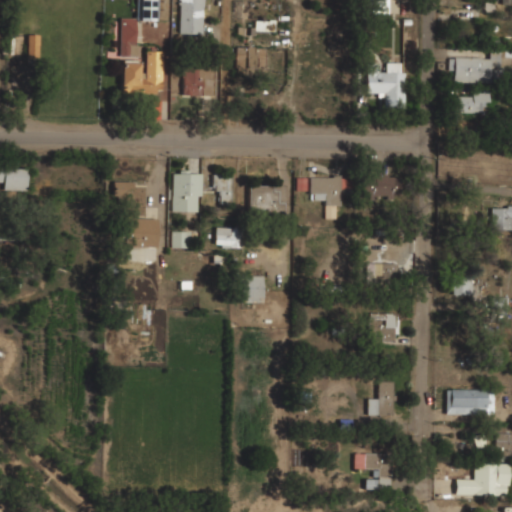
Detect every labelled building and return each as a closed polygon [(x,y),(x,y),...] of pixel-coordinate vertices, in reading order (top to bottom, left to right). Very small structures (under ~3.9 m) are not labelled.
[(158,0),(138,0),(138,20),(158,20),(158,0)] [(203,0),(179,0),(179,34),(203,34),(203,0)] [(366,0),(366,12),(387,13),(387,0),(366,0)] [(128,44),(134,44),(135,18),(120,18),(118,55),(128,56),(128,44)] [(254,30),(273,31),(273,21),(254,21),(254,30)] [(38,34),(26,35),(27,58),(38,57),(38,34)] [(138,56),(138,45),(129,44),(129,56),(138,56)] [(236,66),(264,67),(265,47),(237,47),(236,66)] [(120,94),(160,94),(161,51),(143,50),(143,61),(121,60),(120,94)] [(493,82),(493,73),(501,73),(501,50),(489,50),(489,59),(449,58),(449,82),(493,82)] [(366,63),(365,95),(387,95),(386,107),(404,108),(405,63),(385,62),(384,70),(379,70),(379,63),(366,63)] [(182,95),(212,95),(212,68),(182,68),(182,95)] [(489,92),(456,92),(456,112),(489,112),(489,92)] [(26,190),(26,169),(3,169),(3,190),(26,190)] [(201,211),(201,170),(171,170),(171,211),(201,211)] [(220,195),(220,204),(232,204),(232,174),(212,174),(212,195),(220,195)] [(362,198),(397,198),(397,174),(362,174),(362,198)] [(339,177),(308,177),(308,198),(321,198),(321,218),(339,218),(339,177)] [(132,181),(113,182),(113,205),(122,205),(122,213),(133,212),(132,181)] [(248,186),(248,210),(283,210),(283,186),(248,186)] [(511,206),(491,206),(491,227),(511,227),(511,206)] [(127,218),(127,246),(156,246),(156,218),(127,218)] [(238,247),(238,227),(215,227),(215,247),(238,247)] [(170,248),(188,248),(188,231),(170,231),(170,248)] [(398,263),(379,263),(379,282),(398,282),(398,263)] [(263,303),(263,275),(240,275),(240,303),(263,303)] [(472,291),(472,275),(454,275),(454,291),(472,291)] [(492,309),(507,309),(507,297),(492,297),(492,309)] [(129,310),(152,310),(152,299),(129,299),(129,310)] [(367,313),(367,341),(397,341),(397,313),(367,313)] [(394,381),(377,381),(377,397),(367,397),(367,415),(394,415),(394,381)] [(493,414),(493,388),(445,388),(445,414),(493,414)] [(511,433),(494,433),(494,457),(511,457),(511,433)] [(353,469),(372,470),(372,480),(364,479),(364,488),(390,489),(390,453),(353,452),(353,469)] [(507,462),(473,462),(473,476),(455,476),(454,494),(507,495),(507,462)]
